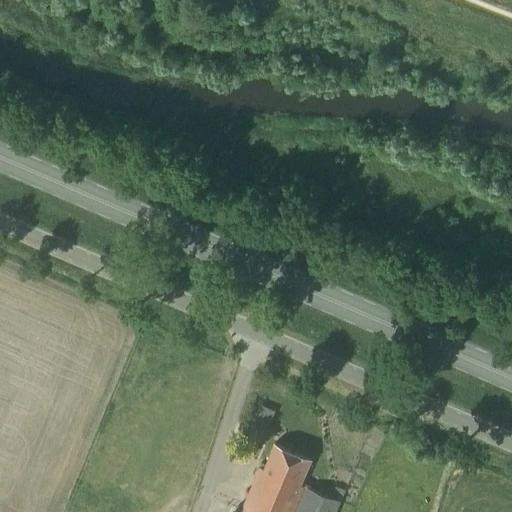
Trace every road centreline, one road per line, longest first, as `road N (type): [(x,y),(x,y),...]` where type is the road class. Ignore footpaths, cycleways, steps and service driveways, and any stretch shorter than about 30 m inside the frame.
road 1 (unclassified): [(511,438),(0,218)]
road 2 (primary): [(511,376),(0,157)]
